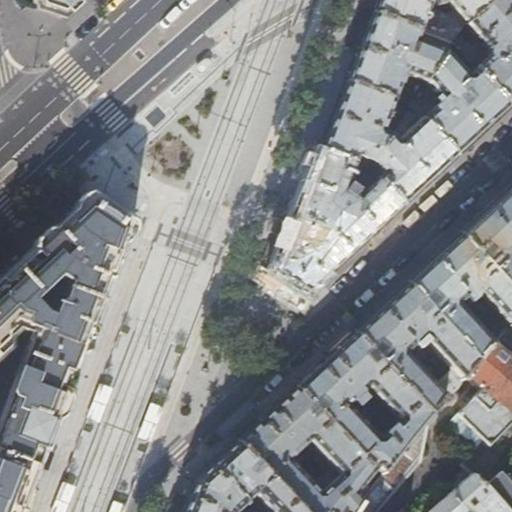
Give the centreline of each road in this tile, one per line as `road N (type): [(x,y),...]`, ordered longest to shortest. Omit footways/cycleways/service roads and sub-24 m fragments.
road 1 (residential): [(511,142),(155,474),(134,511)]
road 2 (primary): [(45,160),(228,0)]
road 3 (primary): [(159,0),(23,126)]
